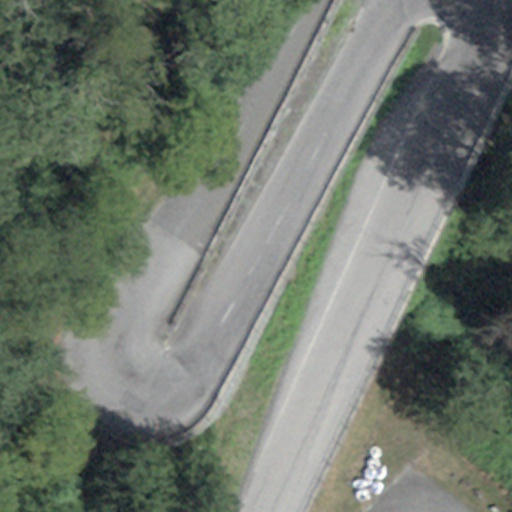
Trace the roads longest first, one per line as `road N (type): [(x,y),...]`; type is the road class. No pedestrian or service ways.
road 1 (tertiary): [(397,0),(200,361),(172,399),(153,404),(123,390),(121,353),(306,0)]
road 2 (tertiary): [(269,511),(475,54),(491,0)]
